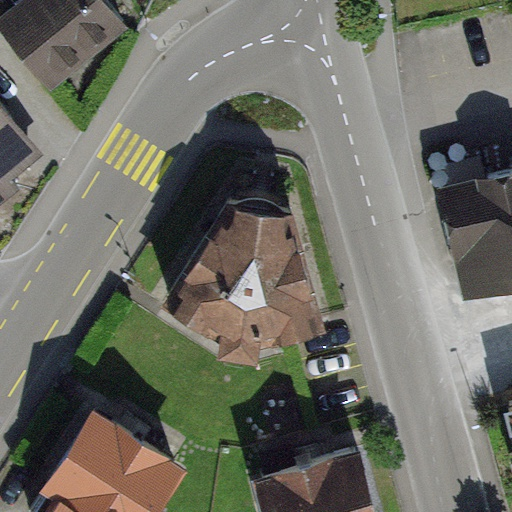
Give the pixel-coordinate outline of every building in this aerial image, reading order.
[(16,0),(20,4),(2,20),(51,78),(121,20),(104,0),(16,0)] [(0,129),(12,120),(0,104),(0,129)] [(511,171),(447,188),(470,282),(511,271),(511,171)] [(289,206),(231,198),(169,294),(225,328),(223,342),(255,348),(256,334),(320,318),(289,206)] [(141,511),(174,461),(94,410),(29,511),(31,511),(141,511)] [(372,511),(356,449),(264,473),(273,511),(372,511)]
